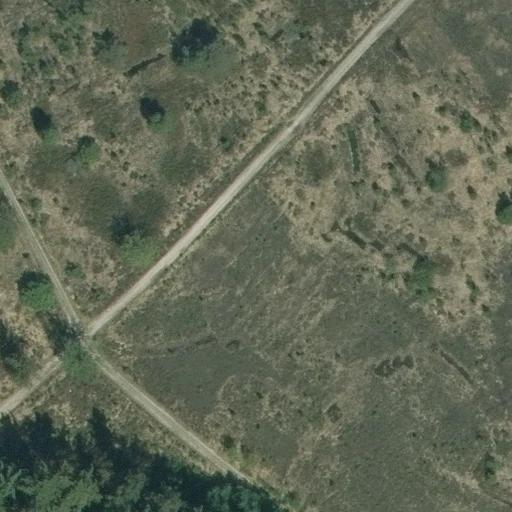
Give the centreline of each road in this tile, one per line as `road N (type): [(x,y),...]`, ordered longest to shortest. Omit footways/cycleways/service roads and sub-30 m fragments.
road 1 (track): [(410,0),(0,423)]
road 2 (track): [(281,511),(80,344),(0,176)]
